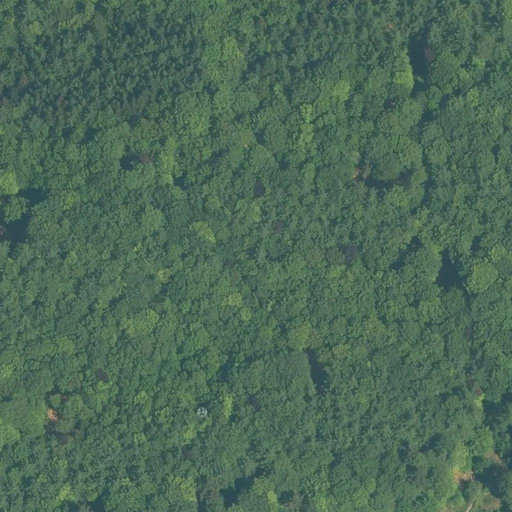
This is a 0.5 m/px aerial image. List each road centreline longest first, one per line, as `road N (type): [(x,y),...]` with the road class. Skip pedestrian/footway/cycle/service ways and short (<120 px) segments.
road 1 (track): [(511,260),(0,343)]
road 2 (track): [(0,449),(166,418)]
